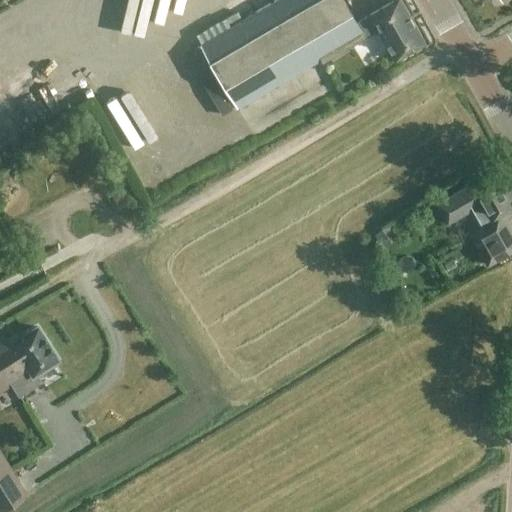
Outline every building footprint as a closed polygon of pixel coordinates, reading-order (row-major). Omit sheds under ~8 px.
[(123,0),(114,27),(129,32),(139,0),(123,0)] [(322,63),(377,31),(394,61),(401,56),(424,43),(399,0),(395,0),(356,23),(342,0),(275,0),(242,20),(237,11),(196,34),(201,44),(199,45),(237,109),(320,61),(322,63)] [(107,103),(125,97),(117,76),(100,83),(107,103)] [(133,105),(118,113),(145,165),(161,157),(133,105)] [(511,252),(511,241),(507,232),(498,216),(511,209),(493,177),(473,189),(471,184),(436,205),(438,209),(447,224),(472,209),(482,225),(468,233),(488,266),(511,252)] [(377,233),(385,245),(397,236),(388,225),(377,233)] [(96,242),(111,236),(107,227),(92,232),(96,242)] [(35,371),(55,359),(36,328),(7,347),(2,340),(0,341),(0,392),(35,371)] [(0,511),(27,495),(0,450),(0,511)]
